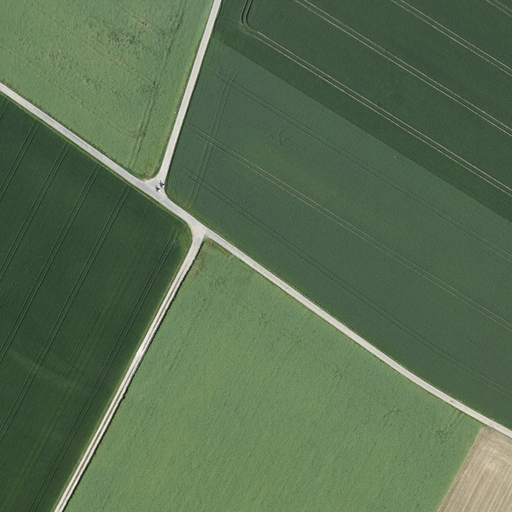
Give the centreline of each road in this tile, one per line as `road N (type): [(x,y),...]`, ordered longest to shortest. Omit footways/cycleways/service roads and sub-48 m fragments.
road 1 (track): [(0,85),(405,373),(511,435)]
road 2 (track): [(203,229),(58,511)]
road 3 (track): [(218,0),(156,194)]
